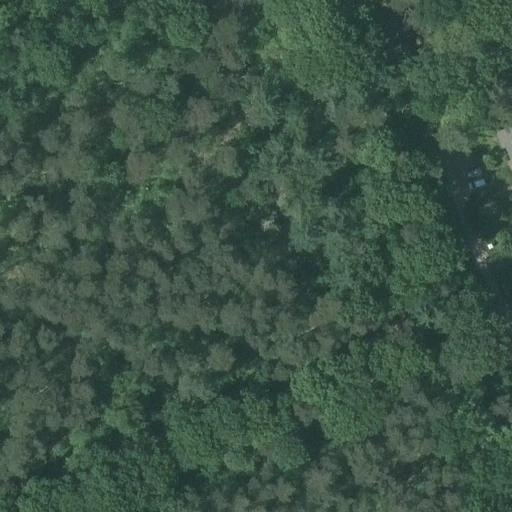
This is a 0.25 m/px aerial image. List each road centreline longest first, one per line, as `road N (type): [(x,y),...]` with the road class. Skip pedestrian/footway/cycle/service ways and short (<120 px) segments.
road 1 (track): [(478,511),(243,0)]
road 2 (track): [(496,309),(45,511)]
road 3 (unclassified): [(511,340),(360,0)]
